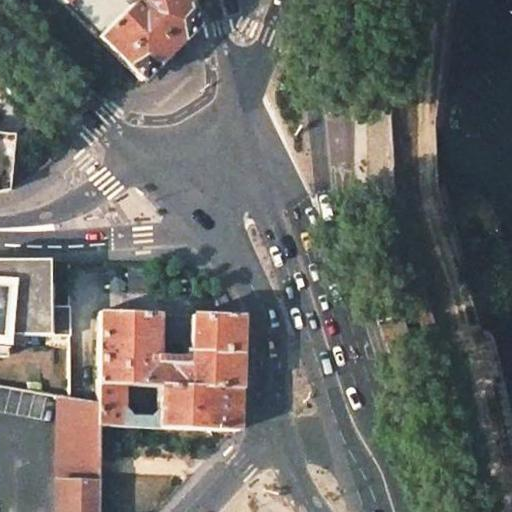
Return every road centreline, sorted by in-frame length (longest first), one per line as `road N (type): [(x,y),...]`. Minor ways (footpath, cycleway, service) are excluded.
road 1 (tertiary): [(0,19),(113,134),(227,173)]
road 2 (primary): [(227,173),(233,252),(264,307),(271,338),(271,432)]
road 3 (residential): [(227,173),(0,224)]
road 4 (primary): [(404,511),(320,305)]
road 5 (primary): [(376,509),(344,434),(320,305)]
road 6 (residential): [(227,173),(223,49),(212,0)]
road 7 (primary): [(320,305),(290,226),(227,173)]
road 8 (primary): [(376,509),(318,424),(271,432)]
road 9 (primary): [(271,34),(227,173)]
